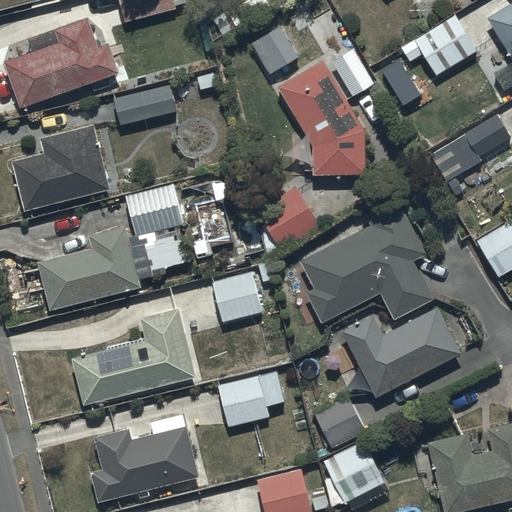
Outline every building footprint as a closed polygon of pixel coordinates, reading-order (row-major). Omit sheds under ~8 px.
[(0,0),(0,10),(40,0),(0,0)] [(118,0),(124,23),(176,11),(173,0),(118,0)] [(245,0),(225,13),(234,29),(269,9),(263,0),(245,0)] [(511,2),(484,19),(500,45),(475,60),(496,96),(511,86),(511,2)] [(454,16),(413,41),(435,77),(476,52),(454,16)] [(31,52),(3,62),(21,110),(120,74),(109,45),(99,49),(87,18),(27,41),(31,52)] [(279,28),(251,45),(270,74),(298,56),(279,28)] [(405,67),(402,69),(418,95),(436,84),(412,46),(398,54),(405,67)] [(354,51),(332,63),(352,97),(374,85),(354,51)] [(324,61),(279,88),(313,145),(313,176),(365,176),(365,130),(324,61)] [(170,85),(113,101),(120,128),(177,113),(170,85)] [(511,141),(495,115),(429,156),(454,196),(462,191),(454,178),(511,142),(511,141)] [(13,162),(24,211),(110,189),(94,126),(39,139),(43,155),(13,162)] [(173,185),(127,197),(137,237),(183,225),(173,185)] [(296,187),(258,212),(283,251),(321,226),(296,187)] [(220,201),(195,207),(204,244),(230,237),(220,201)] [(371,227),(301,262),(314,290),(305,294),(320,323),(381,294),(393,320),(433,300),(415,262),(425,257),(401,207),(369,223),(371,227)] [(511,219),(474,243),(497,279),(511,270),(511,219)] [(38,263),(50,311),(142,288),(140,280),(154,277),(145,244),(131,247),(126,227),(88,237),(92,250),(38,263)] [(251,273),(213,284),(224,323),(262,313),(251,273)] [(374,316),(342,331),(376,398),(462,354),(438,308),(384,336),(374,316)] [(72,360),(83,406),(196,378),(179,309),(140,319),(145,342),(72,360)] [(278,372),(219,385),(229,427),(269,418),(267,408),(285,403),(278,372)] [(349,395),(314,414),(330,448),(366,431),(349,395)] [(464,434),(425,444),(441,511),(460,511),(511,499),(511,406),(509,407),(511,420),(511,424),(485,431),(490,453),(470,458),(464,434)] [(92,474),(99,503),(138,493),(140,499),(149,497),(148,491),(199,479),(184,414),(149,422),(152,435),(131,441),(128,428),(94,437),(102,471),(92,474)] [(363,442),(324,462),(331,475),(324,478),(331,505),(347,503),(351,511),(389,492),(363,442)] [(312,511),(330,508),(326,490),(309,494),(303,469),(257,480),(265,511),(312,511)]
